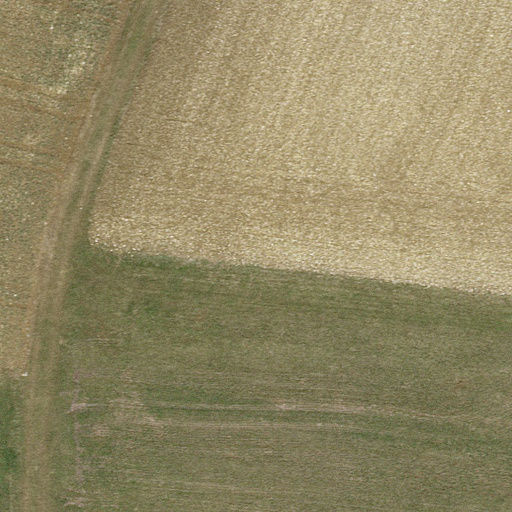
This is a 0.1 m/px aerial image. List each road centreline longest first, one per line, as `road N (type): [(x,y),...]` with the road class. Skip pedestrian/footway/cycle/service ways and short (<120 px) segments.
road 1 (track): [(44,511),(60,328),(118,132),(171,0)]
road 2 (track): [(85,244),(511,297)]
